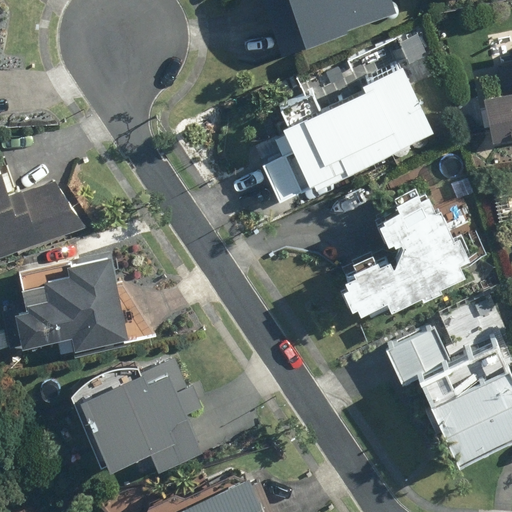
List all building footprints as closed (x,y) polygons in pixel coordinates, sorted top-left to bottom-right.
[(302,43),(345,28),(344,25),(392,9),(388,0),(261,0),(279,54),(303,46),(302,43)] [(361,87),(279,125),(306,183),(342,166),(344,171),(430,130),(398,61),(358,81),(361,87)] [(511,63),(496,66),(501,92),(481,96),(489,140),(511,134),(511,63)] [(0,255),(86,224),(54,178),(20,191),(18,186),(5,190),(0,174),(0,255)] [(437,285),(461,274),(456,262),(466,257),(456,234),(451,236),(437,207),(432,209),(426,194),(417,198),(413,191),(392,201),(395,207),(378,215),(379,217),(375,219),(384,239),(389,237),(391,241),(396,238),(397,240),(388,264),(385,256),(373,261),(371,258),(349,268),(351,273),(340,278),(343,284),(339,287),(348,307),(353,305),(357,312),(384,299),(388,308),(418,293),(420,297),(438,289),(437,285)] [(0,349),(69,334),(72,348),(125,337),(125,339),(153,333),(120,275),(114,277),(108,250),(16,269),(24,306),(1,310),(5,330),(0,330),(0,349)] [(384,349),(401,383),(449,361),(434,326),(384,349)] [(172,356),(76,397),(107,467),(147,450),(156,471),(201,452),(183,410),(198,403),(189,383),(184,385),(172,356)] [(511,379),(505,366),(428,404),(457,465),(511,437),(511,379)] [(245,476),(163,511),(273,511),(258,480),(249,484),(245,476)]
